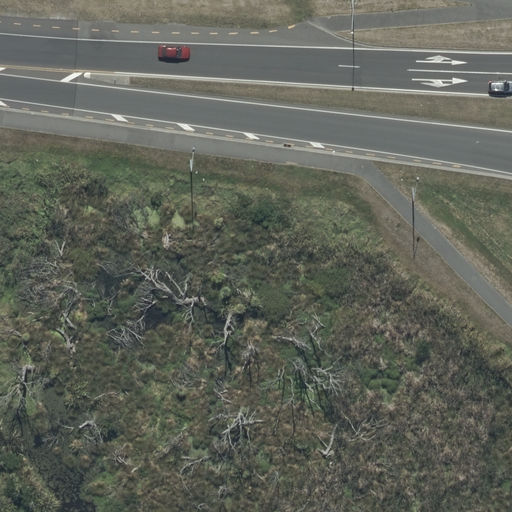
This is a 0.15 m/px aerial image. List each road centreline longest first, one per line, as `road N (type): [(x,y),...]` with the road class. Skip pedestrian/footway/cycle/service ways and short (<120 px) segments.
road 1 (trunk): [(511,152),(0,81)]
road 2 (trunk): [(0,57),(231,58),(511,75)]
